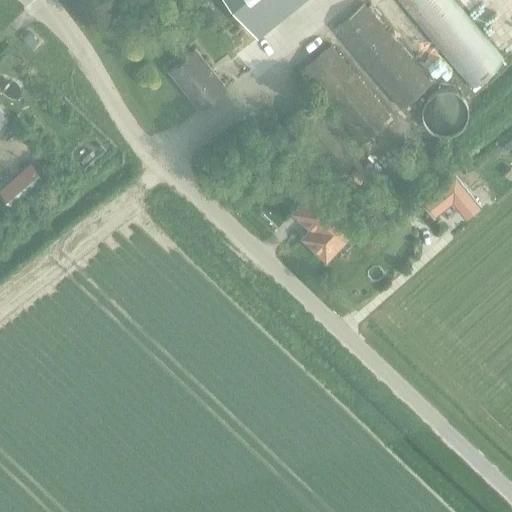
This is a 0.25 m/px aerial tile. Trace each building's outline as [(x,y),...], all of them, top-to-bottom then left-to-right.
[(134,0),(144,12),(158,0),(134,0)] [(218,0),(240,27),(265,55),(331,0),(218,0)] [(406,0),(476,83),(508,55),(461,0),(406,0)] [(402,107),(430,84),(362,3),(334,26),(402,107)] [(300,68),(332,106),(362,142),(391,118),(329,43),(300,68)] [(200,107),(225,86),(195,49),(170,70),(200,107)] [(283,119),(312,153),(333,178),(363,153),(313,94),(283,119)] [(0,108),(0,128),(10,119),(0,108)] [(277,166),(273,181),(292,187),(297,172),(292,171),(295,160),(283,157),(280,167),(277,166)] [(32,165),(3,191),(13,203),(43,177),(32,165)] [(455,176),(424,201),(436,215),(453,201),(466,218),(481,207),(455,176)] [(316,190),(295,212),(304,220),(308,216),(316,224),(304,237),(326,258),(356,227),(316,190)]
